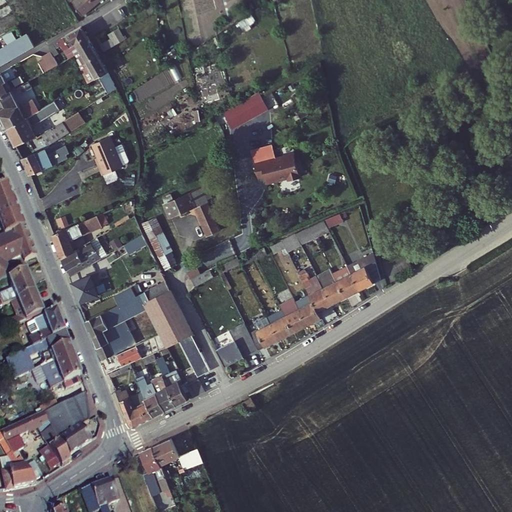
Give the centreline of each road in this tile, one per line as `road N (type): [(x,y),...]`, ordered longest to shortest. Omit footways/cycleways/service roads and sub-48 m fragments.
road 1 (residential): [(511,220),(285,364),(110,449)]
road 2 (tertiary): [(110,449),(112,419),(0,142)]
